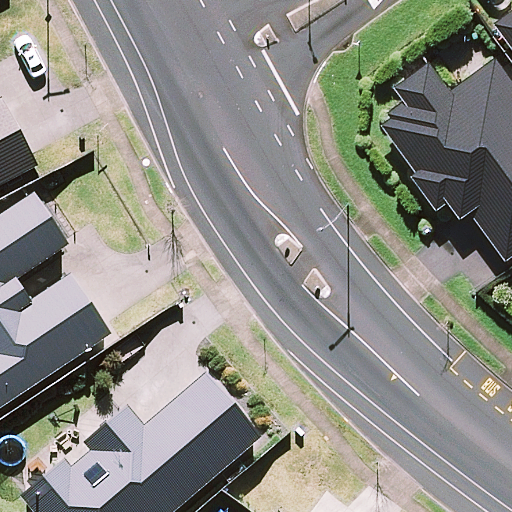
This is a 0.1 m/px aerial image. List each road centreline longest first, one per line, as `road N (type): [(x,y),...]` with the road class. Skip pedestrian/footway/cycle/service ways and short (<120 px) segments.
road 1 (residential): [(511,477),(356,333),(258,199),(198,92)]
road 2 (residential): [(346,0),(198,92)]
